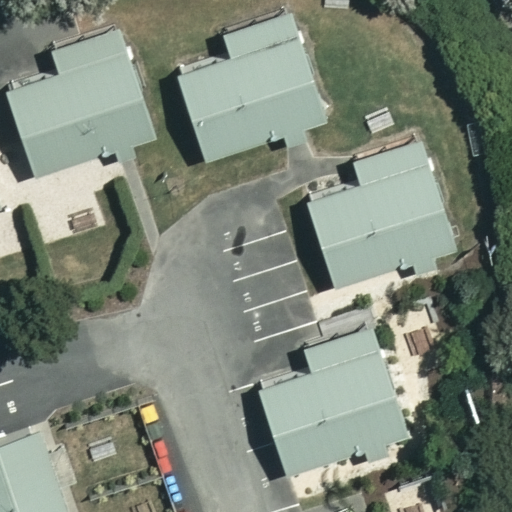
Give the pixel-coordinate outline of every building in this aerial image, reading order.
[(222,46),(170,64),(199,151),(279,124),(283,136),(295,133),(303,130),(298,117),(321,109),(285,1),(215,24),(222,46)] [(52,62),(0,78),(0,82),(19,140),(28,166),(108,139),(113,152),(117,150),(121,149),(127,147),(132,145),(128,132),(151,124),(114,16),(80,27),(44,39),(52,62)] [(351,174),(299,192),(328,279),(331,277),(408,252),(412,264),(425,260),(432,258),(427,245),(450,237),(414,129),(344,152),(348,164),(351,174)] [(304,362),(255,378),(255,380),(276,438),(285,464),(361,439),(365,452),(384,446),(380,432),(403,425),(367,316),(323,331),(297,340),(304,362)] [(0,511),(66,511),(55,477),(73,471),(61,436),(43,442),(36,420),(0,431),(0,511)]
